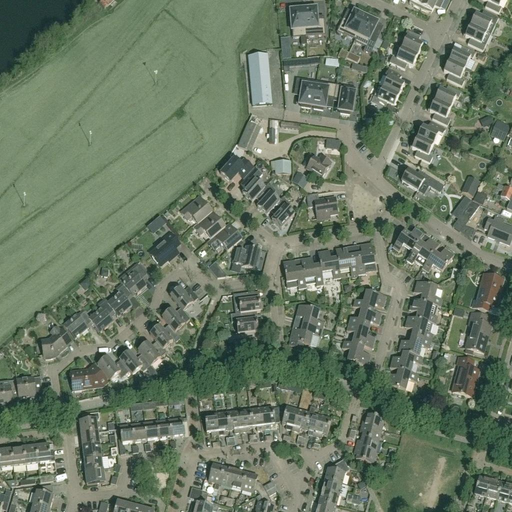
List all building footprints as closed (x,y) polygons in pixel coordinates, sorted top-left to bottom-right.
[(107,0),(100,7),(106,13),(119,0),(107,0)] [(419,11),(424,0),(410,0),(410,3),(409,4),(413,7),(415,9),(417,10),(419,11)] [(440,11),(444,0),(424,0),(419,11),(424,13),(426,14),(429,14),(431,15),(431,13),(432,13),(434,8),(440,11)] [(499,8),(502,0),(480,0),(481,0),(482,1),(487,4),(485,9),(498,15),(501,9),(499,8)] [(305,39),(316,38),(325,37),(325,36),(324,22),(317,22),(317,20),(316,10),(314,10),(314,8),(305,9),(305,11),(303,11),(305,34),(305,39)] [(305,34),(303,11),(301,11),(301,9),(292,10),(292,12),(290,12),(292,35),(292,40),(300,39),(301,47),(306,47),(305,39),(305,34)] [(355,41),(366,19),(354,13),(349,24),(342,21),(336,34),(344,37),(344,36),(355,41)] [(495,26),(498,20),(483,13),(480,19),(475,16),(474,15),(471,19),(470,21),(469,22),(468,24),(467,26),(490,37),(495,26)] [(378,38),(372,35),(377,24),(366,19),(355,41),(354,44),(365,49),(363,53),(370,56),(378,38)] [(485,47),(490,37),(467,26),(466,30),(465,32),(464,34),(464,35),(463,37),(465,38),(470,41),(467,46),(483,53),(485,47)] [(423,47),(417,44),(420,39),(407,32),(404,38),(406,39),(401,50),(417,58),(423,47)] [(473,61),(475,55),(462,48),(459,54),(454,51),(449,63),(465,70),(470,59),(473,61)] [(412,69),(417,58),(401,50),(396,61),(392,58),(389,65),(404,72),(407,66),(412,69)] [(268,56),(247,58),(252,108),(272,106),(268,56)] [(460,81),(465,70),(449,63),(443,74),(449,76),(446,82),(462,89),(464,83),(460,81)] [(404,86),(399,84),(401,78),(388,72),(385,78),(387,79),(382,90),(399,98),(404,86)] [(312,108),(316,84),(296,80),(294,94),(301,95),(299,106),(301,107),(301,109),(310,110),(310,108),(312,108)] [(325,110),(327,99),(334,100),(336,87),(316,84),(312,108),(314,109),(313,111),(322,112),(323,110),(325,110)] [(351,115),(355,90),(336,87),(334,100),(340,101),(338,113),(340,113),(340,115),(349,117),(349,114),(351,115)] [(382,90),(378,88),(370,104),(386,111),(388,106),(393,108),(399,98),(382,90)] [(451,110),(456,99),(458,100),(461,94),(448,88),(445,93),(440,91),(439,91),(438,90),(436,94),(435,96),(433,97),(432,99),(432,101),(451,110)] [(446,120),(451,110),(432,101),(430,105),(429,107),(429,109),(428,110),(428,112),(429,113),(434,116),(432,121),(447,128),(450,122),(446,120)] [(490,117),(483,120),(487,128),(493,124),(490,117)] [(383,118),(382,129),(392,130),(393,119),(383,118)] [(497,122),(493,131),(506,137),(510,128),(497,122)] [(248,124),(237,148),(250,153),(261,130),(248,124)] [(283,125),(281,124),(281,130),(295,131),(295,133),(298,134),(299,127),(299,126),(283,125)] [(442,138),(445,132),(430,125),(427,131),(422,128),(422,129),(421,127),(418,131),(417,133),(416,134),(415,136),(414,138),(433,147),(438,136),(442,138)] [(428,157),(433,147),(414,138),(412,142),(412,144),(411,146),(411,147),(410,149),(412,150),(417,153),(414,158),(429,166),(432,159),(428,157)] [(338,152),(339,144),(327,142),(326,150),(338,152)] [(321,158),(319,162),(310,156),(303,168),(306,170),(306,171),(321,181),(329,168),(331,165),(321,158)] [(243,182),(253,170),(244,161),(240,166),(239,166),(233,161),(226,169),(225,168),(220,172),(222,174),(220,176),(231,185),(238,177),(243,182)] [(291,176),(290,163),(275,164),(276,176),(291,176)] [(444,188),(419,173),(416,177),(403,169),(403,170),(402,171),(402,172),(402,173),(404,174),(403,176),(405,177),(401,184),(417,193),(423,184),(428,186),(427,188),(440,195),(444,188)] [(264,190),(257,183),(262,178),(255,172),(241,187),(246,192),(242,195),(252,204),(255,200),(264,190)] [(309,182),(306,180),(297,175),(291,184),(303,192),(309,182)] [(272,183),(278,196),(285,194),(279,180),(272,183)] [(478,186),(469,181),(461,196),(471,201),(478,186)] [(217,189),(226,197),(232,190),(223,182),(217,189)] [(279,203),(272,197),(275,193),(267,186),(264,190),(255,200),(261,205),(257,209),(267,218),(270,214),(270,213),(279,203)] [(511,197),(503,193),(498,191),(496,196),(500,198),(500,199),(510,203),(506,211),(511,213),(511,197)] [(478,192),(473,202),(482,207),(487,197),(478,192)] [(338,219),(335,200),(319,202),(318,195),(306,197),(308,210),(315,209),(317,222),(338,219)] [(212,214),(199,199),(181,215),(187,222),(191,219),(197,226),(212,214)] [(294,217),(286,210),(290,206),(282,199),(279,203),(270,213),(270,214),(275,218),(271,222),(281,231),(294,217)] [(468,223),(479,208),(471,204),(461,217),(468,223)] [(225,229),(212,214),(197,226),(193,229),(200,237),(204,234),(210,242),(225,229)] [(476,232),(468,229),(465,227),(468,223),(461,217),(453,229),(472,242),(476,232)] [(159,219),(154,223),(158,229),(164,225),(159,219)] [(509,247),(511,239),(511,230),(502,226),(504,222),(495,219),(494,223),(488,221),(483,232),(489,234),(487,239),(509,247)] [(242,242),(229,226),(225,230),(225,229),(210,242),(217,249),(221,246),(227,254),(242,242)] [(419,245),(424,237),(418,233),(418,234),(414,231),(409,238),(404,234),(392,250),(398,254),(403,248),(412,254),(418,244),(419,245)] [(178,255),(174,251),(180,247),(170,235),(161,243),(163,245),(150,257),(160,268),(171,260),(172,261),(178,255)] [(412,267),(414,263),(423,269),(426,264),(427,264),(433,255),(439,247),(433,243),(432,244),(429,241),(424,248),(419,245),(418,244),(412,254),(406,262),(412,267)] [(358,278),(365,276),(365,274),(375,272),(374,267),(375,266),(371,246),(364,247),(364,248),(360,249),(361,257),(355,258),(358,278)] [(256,272),(261,252),(246,249),(245,253),(236,251),(234,262),(236,262),(236,266),(241,267),(241,268),(256,272)] [(358,278),(355,258),(348,259),(347,251),(342,252),(342,251),(335,252),(337,260),(339,273),(339,272),(350,271),(351,279),(358,278)] [(441,275),(454,258),(448,254),(447,254),(443,252),(438,259),(433,255),(427,264),(426,264),(423,269),(422,271),(428,275),(432,268),(441,275)] [(339,273),(337,260),(337,261),(330,262),(329,254),(324,255),(324,254),(317,255),(320,267),(321,276),(332,274),(333,282),(340,281),(339,272),(339,273)] [(321,276),(320,267),(320,268),(313,269),(312,261),(308,262),(307,261),(300,262),(302,270),(304,283),(304,282),(305,287),(315,286),(316,289),(323,287),(321,276)] [(304,283),(302,270),(302,271),(296,272),(294,264),(290,265),(290,264),(283,265),(286,286),(297,284),(298,292),(306,290),(305,287),(304,282),(304,283)] [(142,284),(148,279),(137,266),(118,282),(122,286),(133,299),(146,288),(142,284)] [(457,281),(459,273),(453,271),(451,279),(457,281)] [(484,278),(477,304),(474,303),(472,310),(489,314),(490,308),(496,310),(503,283),(484,277),(484,278)] [(434,300),(437,289),(417,284),(415,291),(416,291),(415,296),(423,298),(421,304),(420,304),(437,308),(440,309),(442,302),(434,300)] [(128,304),(133,299),(122,286),(116,291),(120,295),(107,305),(115,315),(119,319),(132,308),(128,304)] [(193,304),(198,300),(189,289),(183,294),(180,290),(170,298),(180,310),(181,310),(183,313),(193,305),(193,304)] [(384,306),(386,299),(366,294),(363,304),(355,302),(353,309),(361,311),(373,314),(372,314),(373,308),(382,310),(383,306),(384,306)] [(239,304),(240,315),(240,316),(246,315),(256,314),(257,314),(260,314),(258,301),(250,302),(249,295),(233,297),(234,304),(239,304)] [(115,315),(107,305),(104,301),(98,307),(101,310),(89,321),(93,326),(100,335),(113,324),(110,319),(115,315)] [(434,319),(437,308),(420,304),(412,301),(410,308),(411,309),(410,313),(418,315),(417,321),(416,321),(432,326),(436,327),(437,319),(434,319)] [(316,323),(319,313),(299,307),(297,314),(298,314),(297,319),(305,321),(303,328),(322,333),(324,326),(316,323)] [(184,326),(190,321),(183,313),(181,310),(180,310),(175,315),(172,311),(162,319),(168,327),(169,327),(175,334),(185,326),(184,326)] [(379,323),(381,316),(373,314),(361,311),(358,322),(350,320),(348,326),(367,332),(369,325),(377,327),(378,323),(379,323)] [(93,326),(89,321),(82,313),(77,318),(76,317),(63,328),(75,342),(88,331),(93,326)] [(236,324),(238,336),(244,335),(254,334),(254,335),(258,334),(256,321),(247,322),(246,315),(240,316),(240,315),(230,317),(231,325),(236,324)] [(487,342),(491,328),(485,327),(487,320),(472,316),(468,328),(471,329),(465,351),(458,349),(483,356),(484,356),(483,355),(486,342),(487,342)] [(429,336),(432,326),(416,321),(407,319),(406,326),(407,326),(406,330),(414,333),(412,339),(431,344),(433,337),(429,336)] [(374,340),(365,338),(367,332),(348,326),(347,333),(354,336),(352,346),(364,349),(372,352),(374,345),(373,345),(374,340)] [(172,342),(178,338),(175,334),(169,327),(168,327),(163,331),(160,328),(150,336),(156,344),(163,351),(173,343),(172,342)] [(310,348),(312,337),(320,340),(322,333),(303,328),(302,334),(293,332),(292,336),(291,336),(289,343),(290,343),(289,348),(304,352),(305,347),(310,348)] [(72,344),(61,332),(60,332),(57,329),(51,335),(53,338),(49,342),(41,343),(44,360),(56,358),(72,344)] [(238,336),(228,337),(229,345),(234,345),(235,357),(255,354),(253,341),(245,342),(244,335),(238,336)] [(418,359),(421,349),(429,351),(431,344),(412,339),(410,345),(402,343),(401,347),(400,347),(398,354),(403,355),(418,359)] [(160,359),(166,354),(163,351),(156,344),(151,348),(148,344),(138,353),(141,357),(141,356),(151,367),(150,368),(151,368),(161,360),(160,359)] [(369,357),(361,355),(362,349),(364,349),(352,346),(344,344),(342,351),(350,353),(347,364),(367,369),(369,362),(368,362),(369,357)] [(150,368),(151,367),(141,356),(141,357),(136,361),(129,354),(119,362),(120,362),(129,373),(132,377),(140,371),(143,374),(150,368)] [(410,376),(410,375),(413,365),(421,367),(423,360),(418,359),(403,355),(404,355),(402,362),(394,359),(393,364),(392,364),(390,370),(398,373),(398,372),(410,376)] [(120,362),(114,367),(108,359),(98,367),(110,382),(118,376),(121,380),(129,373),(120,362)] [(477,383),(479,374),(472,372),(474,364),(459,360),(457,368),(459,369),(452,395),(472,400),(475,389),(474,388),(475,382),(477,383)] [(107,385),(95,370),(88,375),(87,373),(77,375),(77,374),(71,374),(73,393),(97,390),(100,388),(102,390),(107,385)] [(416,385),(418,377),(410,375),(410,376),(398,372),(398,373),(399,373),(397,379),(389,377),(388,381),(387,381),(385,388),(405,393),(408,383),(416,385)] [(42,393),(41,385),(40,379),(17,382),(19,400),(35,398),(35,394),(42,393)] [(19,400),(17,382),(9,383),(9,388),(0,389),(0,407),(12,406),(12,401),(19,400)] [(292,432),(298,412),(286,409),(282,426),(286,428),(285,430),(292,432)] [(314,438),(320,418),(314,417),(315,410),(310,409),(309,415),(304,432),(308,433),(307,436),(314,438)] [(275,427),(273,410),(261,411),(264,432),(271,431),(270,428),(275,427)] [(264,432),(261,411),(250,412),(252,430),(256,430),(256,433),(264,432)] [(252,430),(250,412),(238,414),(241,434),(248,434),(248,431),(252,430)] [(304,432),(309,415),(298,412),(292,432),(299,434),(300,431),(304,432)] [(241,434),(238,414),(227,415),(229,433),(233,432),(234,435),(241,434)] [(98,434),(97,421),(99,421),(98,415),(82,417),(83,423),(79,423),(80,436),(98,434)] [(229,433),(227,415),(216,417),(218,437),(225,436),(225,433),(229,433)] [(382,433),(385,421),(367,416),(366,421),(363,420),(362,427),(382,433)] [(218,437),(216,417),(204,418),(206,436),(211,435),(211,438),(218,437)] [(326,438),(331,421),(320,418),(314,438),(321,440),(322,437),(326,438)] [(185,438),(182,421),(170,422),(172,440),(185,438)] [(172,440),(170,422),(157,424),(159,441),(172,440)] [(159,441),(157,424),(145,425),(147,443),(159,441)] [(147,443),(145,425),(132,427),(134,444),(147,443)] [(134,444),(132,427),(119,428),(121,442),(118,442),(120,457),(125,457),(125,449),(123,449),(122,446),(134,444)] [(379,444),(382,433),(362,427),(360,434),(363,435),(361,439),(379,444)] [(100,447),(98,434),(80,436),(82,449),(100,447)] [(376,455),(379,444),(361,439),(360,443),(357,442),(356,449),(376,455)] [(49,450),(49,447),(36,448),(38,466),(39,474),(50,472),(49,464),(51,464),(51,463),(55,462),(53,450),(49,450)] [(101,459),(100,447),(82,449),(84,461),(101,459)] [(38,466),(36,448),(23,450),(25,467),(38,466)] [(373,466),(376,455),(356,449),(354,456),(357,457),(355,461),(373,466)] [(13,469),(14,474),(26,473),(25,467),(23,450),(11,451),(13,469)] [(13,469),(11,451),(0,452),(0,470),(13,469)] [(103,472),(101,459),(84,461),(85,474),(103,472)] [(333,472),(328,470),(325,482),(342,486),(345,475),(349,472),(347,468),(343,462),(334,467),(333,472)] [(219,486),(224,469),(212,466),(208,483),(216,485),(214,491),(218,492),(219,486)] [(230,489),(235,472),(224,469),(219,486),(230,489)] [(104,484),(103,472),(85,474),(87,487),(104,484)] [(241,492),(246,475),(235,472),(230,489),(241,492)] [(262,488),(261,485),(256,483),(258,478),(246,475),(241,492),(253,495),(254,493),(258,494),(259,497),(266,494),(262,488)] [(485,499),(491,479),(484,477),(483,480),(478,479),(474,496),(485,499)] [(496,502),(501,485),(497,484),(498,481),(491,479),(485,499),(496,502)] [(271,483),(262,488),(266,494),(275,488),(272,482),(271,483)] [(322,493),(339,497),(345,499),(348,488),(342,486),(325,482),(322,493)] [(507,505),(511,488),(511,484),(506,483),(505,486),(501,485),(496,502),(507,505)] [(50,511),(54,498),(52,498),(53,493),(52,487),(38,489),(37,494),(36,493),(33,506),(50,511)] [(278,493),(275,488),(266,494),(268,498),(278,493)] [(336,508),(339,497),(322,493),(319,504),(336,508)] [(216,498),(208,496),(201,494),(200,498),(207,500),(206,504),(214,506),(216,498)] [(270,507),(271,503),(268,498),(266,494),(259,497),(255,499),(258,504),(255,511),(273,511),(275,508),(270,507)] [(15,511),(16,507),(18,502),(13,501),(9,511),(15,511)] [(128,511),(130,506),(117,503),(114,511),(128,511)]
